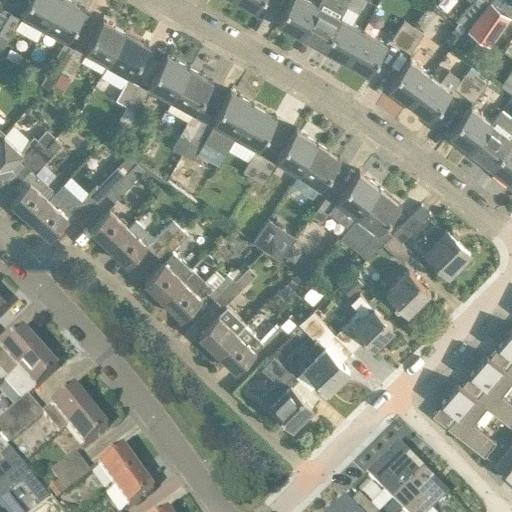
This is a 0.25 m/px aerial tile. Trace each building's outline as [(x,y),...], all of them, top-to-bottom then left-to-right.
[(0,0),(0,11),(8,16),(10,12),(17,0),(0,0)] [(29,0),(21,15),(44,28),(59,0),(29,0)] [(70,0),(59,0),(44,28),(67,41),(85,8),(70,0)] [(238,0),(256,10),(261,0),(238,0)] [(312,0),(290,0),(277,22),(301,35),(319,3),(312,0)] [(320,0),(319,3),(301,35),(324,48),(342,16),(347,7),(351,0),(320,0)] [(351,0),(347,7),(358,12),(364,0),(351,0)] [(468,0),(472,3),(456,20),(469,29),(490,2),(486,0),(468,0)] [(511,0),(491,0),(490,2),(500,10),(507,16),(506,18),(511,22),(511,0)] [(469,29),(489,43),(507,16),(490,2),(469,29)] [(1,28),(0,29),(0,34),(9,39),(21,18),(10,12),(8,16),(1,28)] [(342,16),(324,48),(346,60),(364,29),(342,16)] [(103,19),(85,51),(108,64),(126,32),(103,19)] [(404,20),(391,41),(400,47),(413,27),(404,20)] [(413,27),(400,47),(410,54),(423,33),(413,27)] [(364,29),(346,60),(346,61),(369,74),(387,42),(364,29)] [(126,32),(108,64),(131,77),(149,45),(126,32)] [(64,42),(52,64),(62,69),(74,48),(64,42)] [(74,48),(62,69),(73,75),(85,54),(74,48)] [(166,55),(149,87),(172,100),(190,68),(166,55)] [(410,58),(388,86),(408,102),(431,74),(410,58)] [(190,68),(172,100),(195,113),(213,81),(190,68)] [(431,74),(408,102),(429,119),(454,88),(463,95),(478,76),(469,69),(461,78),(449,69),(440,81),(431,74)] [(478,76),(463,95),(473,102),(487,83),(478,76)] [(511,79),(507,77),(500,87),(511,95),(511,93),(511,79)] [(128,78),(116,100),(126,105),(138,84),(128,78)] [(138,84),(126,105),(137,111),(149,90),(138,84)] [(212,126),(204,141),(226,153),(236,136),(253,105),(230,91),(212,123),(214,124),(212,126)] [(253,105),(236,136),(259,149),(276,118),(253,105)] [(471,105),(448,133),(469,150),(492,121),(471,105)] [(492,121),(469,150),(489,165),(511,136),(511,116),(501,108),(492,121)] [(192,114),(173,146),(183,152),(202,120),(192,114)] [(202,120),(183,152),(194,158),(200,147),(204,141),(212,126),(202,120)] [(296,128),(276,159),(298,173),(318,143),(296,128)] [(8,184),(45,146),(54,136),(46,130),(37,139),(33,136),(21,149),(5,134),(6,133),(5,132),(0,137),(0,177),(8,184)] [(54,136),(45,146),(53,153),(62,144),(54,136)] [(511,136),(489,165),(510,181),(511,179),(511,136)] [(318,143),(298,173),(320,188),(340,158),(318,143)] [(45,146),(8,184),(18,192),(37,173),(36,172),(53,153),(45,146)] [(255,150),(243,171),(254,177),(266,156),(255,150)] [(129,154),(117,166),(118,166),(126,174),(137,163),(138,162),(129,154)] [(266,156),(254,177),(264,183),(276,162),(266,156)] [(126,174),(107,194),(114,202),(145,170),(137,163),(126,174)] [(118,166),(98,186),(107,194),(126,174),(118,166)] [(326,196),(312,216),(322,223),(329,213),(348,227),(380,187),(359,171),(336,199),(337,200),(335,202),(326,196)] [(18,192),(10,201),(30,219),(50,197),(41,190),(47,182),(37,173),(18,192)] [(50,197),(30,219),(49,237),(83,200),(63,183),(50,197)] [(380,187),(348,227),(367,242),(357,251),(366,260),(382,243),(392,233),(383,225),(401,204),(380,187)] [(421,204),(400,225),(409,234),(431,213),(421,204)] [(110,207),(89,228),(108,246),(128,225),(110,207)] [(128,225),(108,246),(128,265),(146,245),(154,253),(180,227),(172,220),(154,238),(135,219),(129,225),(128,225)] [(269,221),(253,245),(281,263),(297,240),(269,221)] [(434,225),(417,242),(448,273),(469,251),(447,229),(442,234),(434,225)] [(163,261),(144,281),(163,299),(192,269),(173,251),(188,235),(180,227),(154,253),(163,261)] [(392,233),(382,243),(402,262),(412,252),(401,242),(392,233)] [(224,308),(227,305),(257,273),(249,266),(235,280),(215,300),(224,308)] [(408,268),(385,291),(398,304),(407,313),(430,290),(408,268)] [(192,269),(163,299),(182,318),(207,292),(215,300),(235,280),(227,273),(212,288),(192,269)] [(354,273),(341,286),(352,298),(365,285),(354,273)] [(392,310),(398,304),(385,291),(379,297),(392,310)] [(348,321),(335,334),(352,351),(365,338),(373,346),(393,327),(373,307),(369,303),(359,294),(351,303),(363,315),(365,317),(354,327),(352,325),(348,321)] [(376,295),(369,303),(373,307),(380,300),(376,295)] [(246,323),(227,305),(224,308),(198,334),(217,353),(238,332),(245,324),(246,323)] [(315,340),(296,358),(328,390),(349,370),(341,362),(351,352),(352,351),(335,334),(312,311),(298,323),(315,340)] [(238,332),(217,353),(236,371),(261,345),(264,343),(245,324),(238,332)] [(264,343),(261,345),(269,353),(288,333),(281,325),(264,343)] [(502,343),(498,347),(511,357),(511,360),(505,369),(511,374),(511,328),(501,342),(502,343)] [(0,372),(7,380),(40,350),(22,331),(0,350),(0,372)] [(7,380),(4,383),(20,401),(27,395),(28,396),(58,370),(40,350),(7,380)] [(473,371),(470,375),(485,387),(477,398),(487,406),(486,407),(511,427),(511,404),(501,395),(511,380),(511,374),(505,369),(486,354),(473,371)] [(273,355),(261,368),(275,381),(262,395),(292,426),(313,406),(287,381),(294,374),(273,355)] [(437,417),(436,419),(484,457),(496,441),(473,423),(486,407),(487,406),(477,398),(457,383),(444,399),(445,400),(442,404),(457,416),(448,426),(437,417)] [(43,413),(42,414),(43,415),(59,434),(90,408),(74,388),(43,413)] [(20,401),(0,418),(0,434),(36,405),(28,396),(27,395),(20,401)] [(36,405),(0,434),(0,435),(8,444),(43,415),(42,414),(43,413),(36,405)] [(90,408),(59,434),(60,435),(68,429),(84,449),(107,429),(90,408)] [(511,440),(494,464),(508,475),(511,478),(511,440)] [(398,444),(367,475),(392,501),(423,469),(421,467),(418,470),(407,459),(410,455),(398,444)] [(122,449),(97,467),(113,489),(138,471),(122,449)] [(76,453),(51,472),(58,482),(83,462),(76,453)] [(58,482),(49,489),(57,500),(91,473),(83,462),(58,482)] [(0,467),(0,484),(13,473),(5,463),(0,467)] [(0,511),(9,511),(5,507),(1,501),(33,474),(24,464),(13,473),(0,484),(0,511)] [(423,469),(392,501),(403,511),(431,511),(446,498),(431,484),(434,480),(423,469)] [(138,471),(113,489),(128,510),(153,492),(138,471)] [(375,511),(359,495),(351,504),(359,511),(375,511)] [(350,505),(342,511),(359,511),(351,504),(344,498),(343,499),(350,505)]
